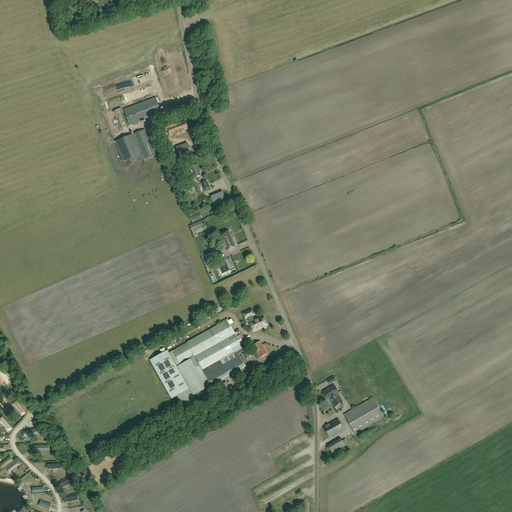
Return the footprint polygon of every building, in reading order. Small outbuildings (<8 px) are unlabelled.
[(130,126),(162,114),(156,97),(123,109),(130,126)] [(175,135),(176,136),(176,137),(182,135),(182,134),(183,134),(182,131),(188,129),(185,121),(178,124),(176,120),(171,122),(170,121),(162,124),(165,133),(168,132),(170,137),(174,135),(175,135)] [(148,138),(144,130),(116,141),(124,161),(160,147),(155,135),(148,138)] [(177,150),(173,140),(165,143),(170,155),(166,156),(167,160),(171,158),(173,163),(192,156),(188,145),(177,150)] [(201,175),(198,170),(199,169),(197,165),(187,169),(190,175),(193,174),(194,178),(201,175)] [(203,190),(209,188),(206,181),(200,184),(203,190)] [(214,205),(226,200),(222,191),(210,195),(214,205)] [(193,222),(202,218),(200,213),(191,217),(193,222)] [(190,226),(191,229),(205,223),(203,220),(190,226)] [(205,224),(194,228),(197,238),(200,237),(199,233),(208,230),(205,224)] [(220,250),(225,248),(226,251),(236,246),(229,231),(219,235),(221,241),(217,243),(220,250)] [(211,263),(219,259),(216,253),(208,257),(211,263)] [(222,274),(230,270),(225,260),(217,263),(219,268),(222,274)] [(213,269),(210,270),(216,284),(218,283),(213,269)] [(254,315),(251,310),(242,313),(245,319),(245,320),(248,318),(249,321),(249,322),(253,332),(257,330),(267,326),(263,316),(254,320),(252,316),(254,315)] [(227,318),(223,321),(223,322),(217,326),(169,353),(191,392),(193,396),(213,384),(218,382),(217,380),(220,378),(221,380),(245,366),(239,354),(238,352),(243,349),(242,348),(243,348),(248,345),(241,334),(236,337),(235,334),(229,324),(228,323),(229,322),(227,318)] [(260,358),(268,354),(261,342),(253,346),(260,358)] [(177,396),(180,403),(184,410),(197,403),(189,389),(167,350),(150,360),(171,398),(171,399),(176,397),(177,396)] [(343,403),(338,395),(339,394),(335,388),(339,386),(336,381),(333,383),(334,385),(326,389),(327,390),(323,392),(327,400),(329,399),(334,407),(343,403)] [(213,390),(215,394),(228,386),(226,382),(213,390)] [(355,434),(384,417),(373,398),(344,415),(355,434)] [(23,418),(27,414),(18,401),(13,405),(16,408),(17,408),(21,414),(23,418)] [(14,429),(3,418),(0,420),(0,422),(2,425),(2,424),(7,430),(6,431),(9,434),(14,429)] [(329,438),(344,430),(338,419),(323,427),(329,438)] [(332,454),(345,446),(341,438),(327,446),(332,454)] [(0,464),(0,468),(2,469),(12,461),(11,459),(12,459),(10,457),(7,459),(8,459),(2,464),(1,464),(0,464)] [(8,473),(11,471),(17,466),(18,466),(20,464),(18,462),(17,461),(6,470),(8,473)] [(75,482),(73,478),(63,483),(65,487),(68,485),(72,483),(75,482)]
